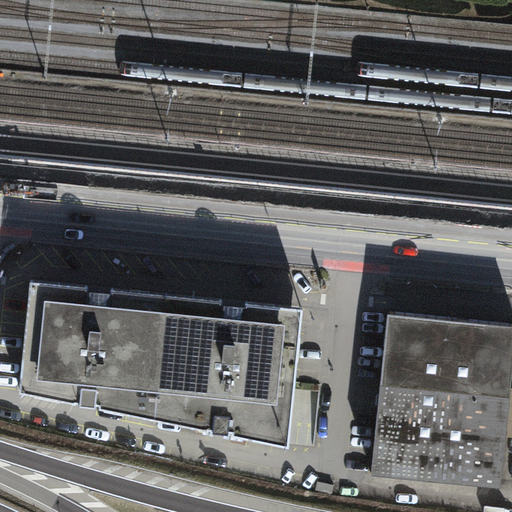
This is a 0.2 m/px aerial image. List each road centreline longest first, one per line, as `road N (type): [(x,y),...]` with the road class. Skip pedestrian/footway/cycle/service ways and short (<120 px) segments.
road 1 (primary): [(511,260),(0,209)]
road 2 (motorway): [(223,511),(0,452)]
